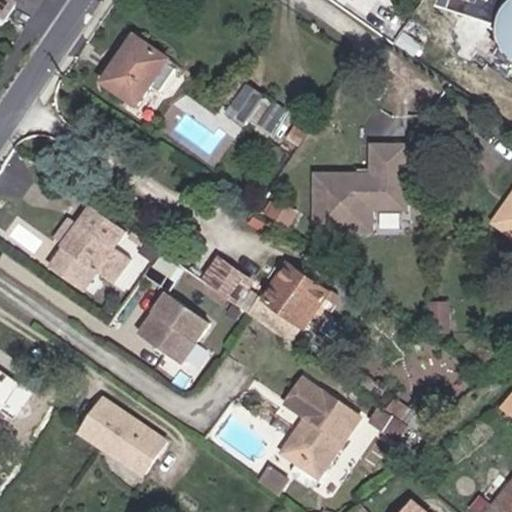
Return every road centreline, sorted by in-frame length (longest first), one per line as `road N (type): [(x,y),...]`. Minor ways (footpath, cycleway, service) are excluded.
road 1 (unknown): [(28,93),(238,246)]
road 2 (residential): [(93,0),(0,135)]
